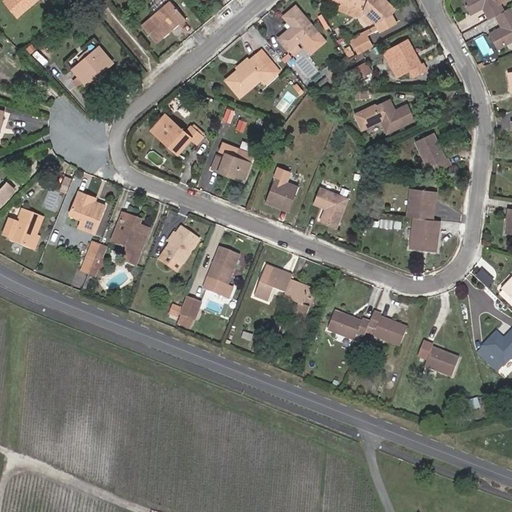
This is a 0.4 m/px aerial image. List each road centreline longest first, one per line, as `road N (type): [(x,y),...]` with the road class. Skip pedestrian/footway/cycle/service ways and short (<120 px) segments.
road 1 (residential): [(262,0),(124,118),(117,157),(133,176),(406,285),(444,278),(469,253),(485,129),(472,78)]
road 2 (tertiary): [(511,476),(0,273)]
road 3 (track): [(145,511),(0,449)]
